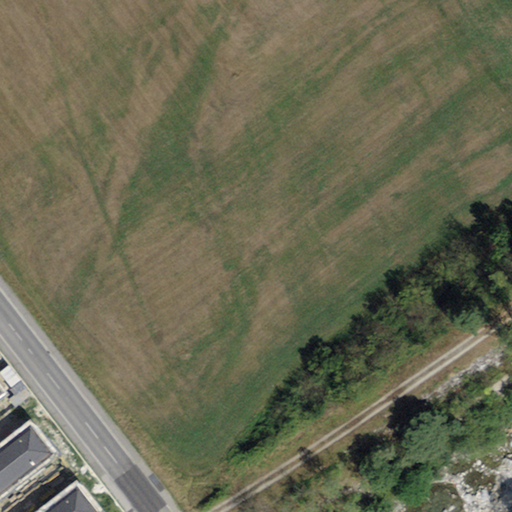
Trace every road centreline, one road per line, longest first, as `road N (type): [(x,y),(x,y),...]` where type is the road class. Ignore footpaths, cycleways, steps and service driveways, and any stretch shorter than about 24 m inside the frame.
road 1 (track): [(202,511),(301,464),(511,321)]
road 2 (secondary): [(150,511),(0,316)]
